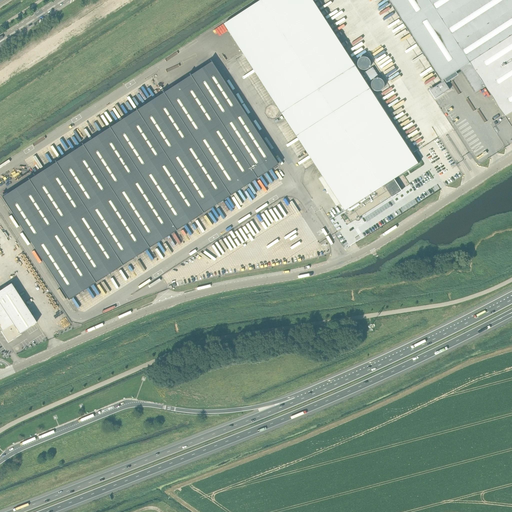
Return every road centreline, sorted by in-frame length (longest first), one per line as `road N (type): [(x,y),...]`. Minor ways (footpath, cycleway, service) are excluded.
road 1 (unclassified): [(0,375),(169,302),(356,256),(511,158)]
road 2 (unclassified): [(0,430),(214,336),(429,306),(511,278)]
road 3 (motorway): [(45,511),(338,396),(511,312)]
road 4 (motorway): [(298,399),(14,511)]
road 5 (motorway): [(511,299),(298,399)]
road 6 (unknown): [(475,182),(350,0)]
road 7 (unknown): [(161,268),(195,273),(321,221)]
